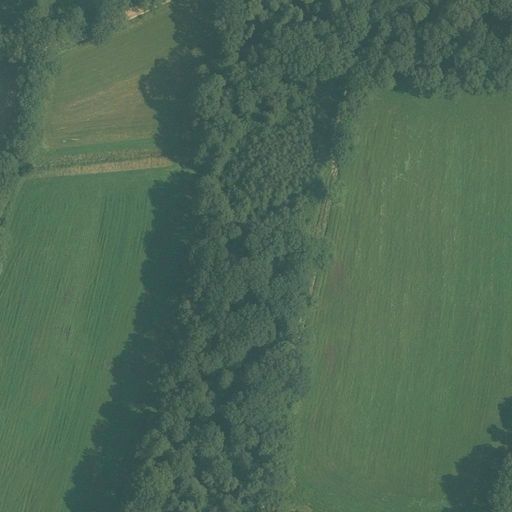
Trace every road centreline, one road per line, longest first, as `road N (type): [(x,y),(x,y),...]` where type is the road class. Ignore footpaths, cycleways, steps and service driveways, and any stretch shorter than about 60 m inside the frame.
road 1 (track): [(375,0),(276,511)]
road 2 (track): [(166,0),(39,54),(0,56)]
